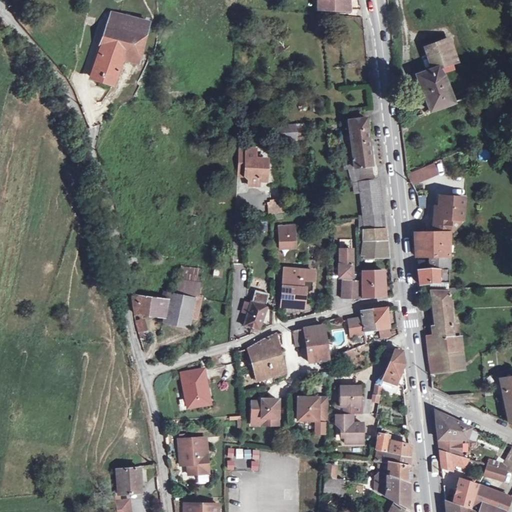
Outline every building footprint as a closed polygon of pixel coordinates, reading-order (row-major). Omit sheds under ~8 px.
[(318,0),(319,8),(349,10),(349,6),(348,0),(318,0)] [(114,13),(103,46),(121,50),(140,55),(149,22),(114,13)] [(443,40),(425,47),(429,59),(447,51),(443,40)] [(93,74),(91,78),(113,84),(117,71),(121,50),(103,46),(101,49),(93,74)] [(99,49),(90,73),(93,74),(101,49),(99,49)] [(433,69),(416,75),(430,111),(454,103),(444,76),(442,73),(439,69),(452,64),(447,51),(429,59),(433,69)] [(452,64),(439,69),(442,73),(454,70),(452,64)] [(345,153),(342,153),(344,169),(349,169),(353,183),(354,193),(360,192),(362,216),(358,216),(358,217),(358,229),(363,229),(384,228),(379,180),(374,181),(359,182),(355,168),(372,166),(369,144),(366,118),(348,120),(350,138),(343,139),(345,153)] [(296,124),(270,127),(270,142),(297,140),(296,124)] [(238,150),(237,176),(249,176),(248,185),(259,186),(259,181),(266,181),(266,169),(263,168),(264,159),(255,159),(256,151),(238,150)] [(407,174),(407,175),(407,176),(408,178),(411,184),(436,174),(432,164),(407,174)] [(372,166),(355,168),(359,182),(374,181),(372,166)] [(418,196),(419,207),(427,206),(426,195),(418,196)] [(433,233),(414,233),(416,257),(429,255),(430,268),(448,270),(449,252),(449,245),(449,230),(450,219),(461,220),(462,220),(463,198),(439,196),(439,207),(435,207),(433,233)] [(280,199),(271,201),(272,214),(282,212),(281,207),(280,199)] [(450,219),(449,230),(455,230),(461,224),(461,220),(450,219)] [(294,226),(278,227),(279,249),(295,248),(294,226)] [(363,234),(363,240),(367,240),(367,242),(386,241),(384,228),(363,229),(363,234)] [(367,242),(366,258),(389,257),(389,256),(388,256),(386,241),(367,242)] [(340,265),(339,265),(339,277),(344,277),(344,281),(343,281),(342,298),(359,298),(360,281),(352,281),(352,250),(340,250),(340,265)] [(182,267),(180,279),(197,282),(199,270),(182,267)] [(430,268),(417,269),(419,282),(419,284),(431,283),(437,283),(448,283),(448,270),(430,268)] [(281,290),(280,305),(303,307),(304,290),(312,291),(313,271),(283,269),(281,290)] [(363,272),(362,285),(363,298),(385,297),(383,271),(363,272)] [(180,279),(177,295),(195,297),(197,282),(180,279)] [(244,323),(243,326),(259,330),(267,306),(266,305),(269,294),(255,290),(252,302),(251,301),(250,304),(247,314),(246,317),(245,320),(244,323)] [(437,337),(426,338),(428,355),(430,372),(442,370),(439,353),(461,351),(460,336),(453,337),(452,329),(448,292),(447,292),(431,291),(437,337)] [(161,298),(131,295),(134,313),(164,316),(189,321),(190,317),(196,319),(200,298),(195,297),(177,295),(162,292),(161,298)] [(363,310),(360,314),(361,318),(363,332),(373,330),(379,329),(380,338),(384,337),(391,336),(389,323),(386,308),(363,310)] [(164,316),(163,321),(188,326),(189,321),(164,316)] [(361,318),(348,320),(350,336),(363,334),(363,332),(361,318)] [(144,320),(135,323),(138,332),(146,330),(144,320)] [(322,325),(303,328),(305,343),(308,362),(325,359),(325,358),(323,344),(326,344),(323,325),(322,325)] [(303,328),(292,331),(294,345),(305,343),(303,328)] [(459,328),(452,329),(453,337),(460,336),(459,328)] [(146,330),(138,332),(140,339),(148,337),(146,330)] [(261,341),(249,348),(258,376),(259,380),(273,376),(281,373),(278,354),(279,354),(279,353),(278,353),(278,350),(276,334),(275,335),(261,341)] [(329,358),(329,365),(344,359),(345,361),(354,357),(351,349),(329,358)] [(281,373),(273,376),(274,379),(285,376),(284,372),(281,350),(278,350),(278,353),(279,353),(279,354),(278,354),(281,373)] [(376,381),(374,394),(380,395),(383,379),(396,384),(401,370),(403,363),(402,351),(394,350),(384,375),(383,374),(376,381)] [(461,351),(439,353),(442,370),(456,369),(462,363),(461,351)] [(202,371),(180,376),(187,410),(205,406),(204,398),(208,397),(202,371)] [(511,376),(500,378),(504,393),(511,391),(511,376)] [(341,405),(336,405),(336,414),(352,414),(360,414),(360,386),(340,386),(341,405)] [(298,397),(297,420),(327,420),(328,398),(298,397)] [(261,402),(251,402),(251,416),(261,416),(261,425),(278,425),(278,399),(261,399),(261,402)] [(435,411),(439,450),(461,457),(459,439),(466,439),(470,428),(435,411)] [(352,414),(336,414),(336,424),(341,424),(341,433),(345,433),(345,443),(363,443),(363,423),(352,423),(352,414)] [(251,416),(251,425),(261,425),(261,416),(251,416)] [(378,434),(375,450),(376,450),(409,456),(410,446),(409,446),(388,441),(389,436),(378,434)] [(209,474),(208,465),(206,439),(179,441),(181,467),(188,466),(189,476),(209,474)] [(511,448),(501,469),(507,471),(511,472),(511,448)] [(228,449),(228,469),(251,469),(251,459),(259,459),(259,450),(243,450),(243,449),(228,449)] [(253,470),(260,470),(259,450),(252,450),(253,470)] [(373,460),(373,461),(378,462),(378,473),(407,483),(408,467),(409,456),(376,450),(374,460),(373,460)] [(461,457),(439,450),(441,467),(452,470),(451,461),(457,461),(458,465),(466,467),(468,459),(461,457)] [(326,464),(324,477),(335,479),(336,465),(335,465),(326,464)] [(486,464),(483,474),(500,479),(503,474),(505,475),(507,471),(501,469),(486,464)] [(116,469),(110,470),(112,481),(117,480),(119,495),(141,492),(139,467),(116,469)] [(376,473),(375,491),(408,509),(408,504),(408,483),(407,483),(378,473),(376,473)] [(208,475),(198,477),(199,484),(209,483),(208,475)] [(324,477),(323,492),(337,494),(337,496),(341,497),(343,479),(335,479),(324,477)] [(459,478),(454,502),(469,508),(477,484),(473,483),(467,481),(459,478)] [(477,484),(469,508),(469,509),(475,511),(504,511),(510,501),(511,497),(500,493),(496,502),(489,500),(488,499),(489,493),(490,490),(477,484)] [(130,511),(129,500),(115,502),(116,509),(116,511),(130,511)] [(475,511),(469,509),(445,501),(446,511),(475,511)]
